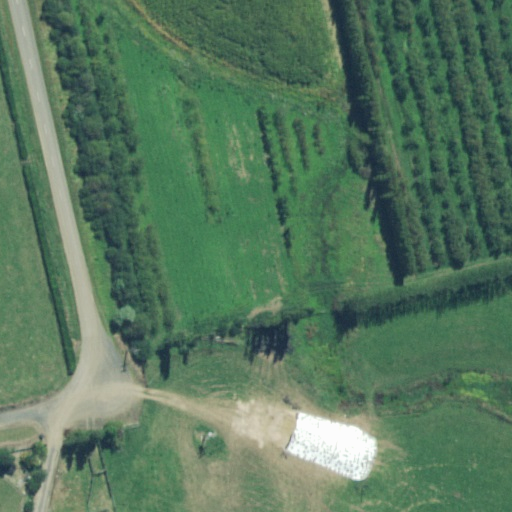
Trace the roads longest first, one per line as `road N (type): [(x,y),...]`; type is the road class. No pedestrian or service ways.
road 1 (unclassified): [(15,0),(104,387)]
road 2 (track): [(40,511),(63,424),(104,387)]
